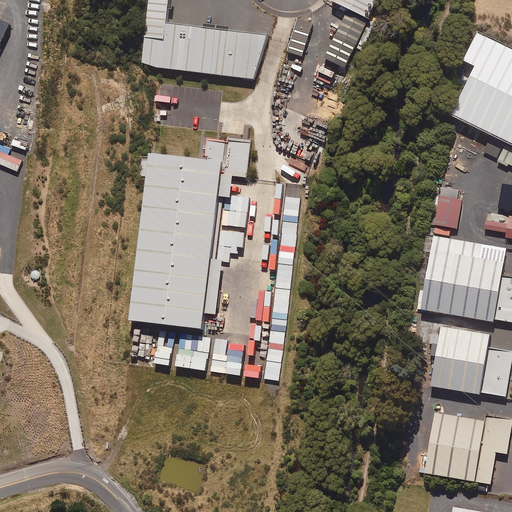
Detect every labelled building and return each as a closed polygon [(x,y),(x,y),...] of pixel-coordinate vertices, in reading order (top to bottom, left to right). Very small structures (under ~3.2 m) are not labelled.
[(175,0),(158,0),(151,65),(257,78),(271,32),(173,18),(175,0)] [(375,0),(336,0),(335,3),(367,19),(375,0)] [(315,79),(329,86),(338,68),(343,70),(367,22),(347,12),(315,79)] [(0,20),(0,43),(9,25),(5,24),(0,20)] [(314,25),(300,20),(290,53),(304,57),(314,25)] [(511,47),(478,30),(463,61),(475,67),(451,116),(511,145),(511,47)] [(511,167),(511,148),(500,142),(492,158),(511,167)] [(222,161),(149,152),(128,318),(201,327),(222,161)] [(511,178),(498,207),(511,213),(511,178)] [(459,190),(442,187),(435,225),(457,229),(462,200),(457,199),(459,190)] [(511,216),(510,216),(508,224),(485,220),(484,229),(506,233),(505,238),(511,238),(511,216)] [(432,235),(422,310),(511,322),(511,274),(501,273),(505,245),(432,235)] [(492,332),(443,326),(435,384),(508,394),(511,365),(511,349),(491,346),(492,332)] [(511,419),(438,409),(429,473),(495,482),(499,449),(511,450),(511,419)]
